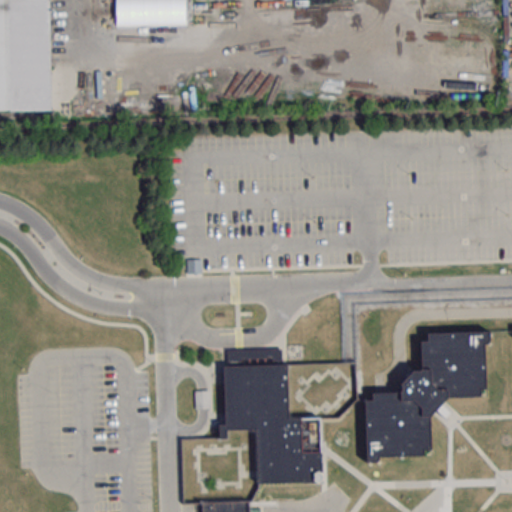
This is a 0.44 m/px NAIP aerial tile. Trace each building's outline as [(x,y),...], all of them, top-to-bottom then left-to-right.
[(0,0),(0,109),(49,109),(48,0),(0,0)] [(486,334),(424,335),(425,343),(417,344),(419,371),(418,372),(411,373),(403,380),(398,384),(398,393),(397,395),(369,395),(369,402),(362,402),(363,465),(374,465),(375,463),(375,459),(420,457),(420,452),(427,452),(427,419),(428,419),(438,408),(444,401),(444,400),(478,399),(477,391),(482,391),(481,345),(484,346),(486,344),(486,334)] [(216,440),(216,439),(216,426),(222,426),(220,368),(226,368),(225,352),(279,350),(279,366),(283,366),(285,420),(317,419),(318,447),(319,484),(318,484),(310,484),(257,486),(255,486),(253,431),(223,432),(223,440),(216,440)] [(193,392),(193,410),(200,409),(208,409),(208,391),(200,391),(193,392)] [(199,504),(199,511),(247,511),(247,503),(199,504)]
